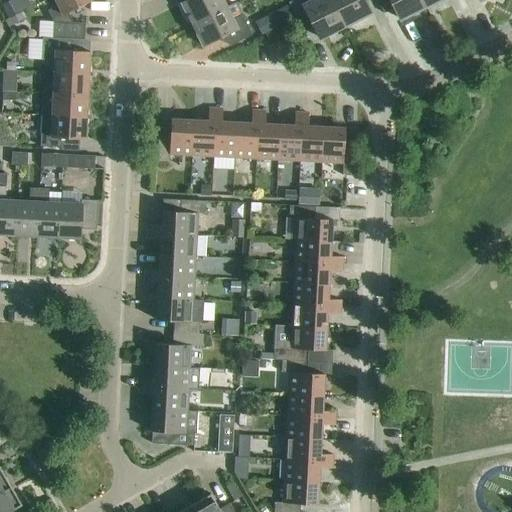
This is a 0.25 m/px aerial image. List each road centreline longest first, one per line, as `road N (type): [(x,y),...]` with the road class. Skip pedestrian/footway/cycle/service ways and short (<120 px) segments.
road 1 (residential): [(359,511),(379,126),(372,99)]
road 2 (residential): [(372,99),(353,86),(126,76)]
road 3 (residential): [(126,76),(113,300)]
road 4 (residential): [(113,300),(110,443),(135,489)]
road 5 (residential): [(372,99),(429,84),(511,44)]
